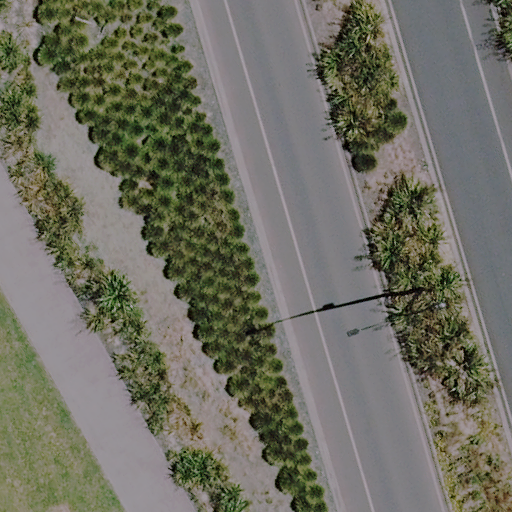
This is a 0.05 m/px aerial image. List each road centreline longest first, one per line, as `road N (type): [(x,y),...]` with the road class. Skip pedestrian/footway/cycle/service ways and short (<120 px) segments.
road 1 (secondary): [(400,511),(256,0)]
road 2 (secondary): [(403,0),(511,343)]
